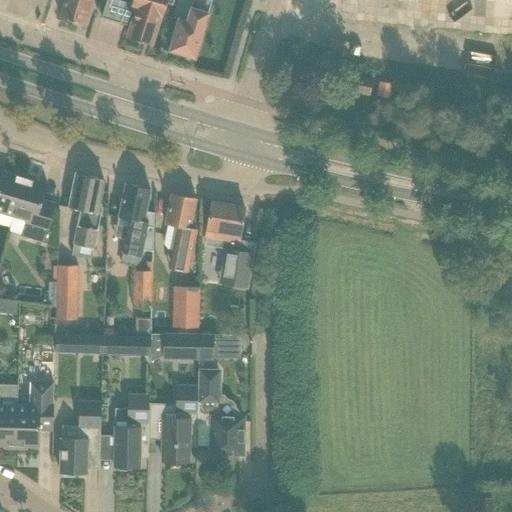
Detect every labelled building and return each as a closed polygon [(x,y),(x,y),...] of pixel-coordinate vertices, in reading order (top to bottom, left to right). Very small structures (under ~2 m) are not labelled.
[(64,0),(59,17),(84,25),(91,0),(64,0)] [(136,8),(127,38),(150,45),(156,26),(158,26),(162,13),(168,15),(172,0),(130,0),(131,1),(132,3),(131,6),(136,8)] [(178,19),(169,50),(194,58),(211,0),(192,0),(186,21),(178,19)] [(511,32),(511,0),(342,0),(341,24),(511,32)] [(343,90),(369,94),(372,79),(346,75),(343,90)] [(379,82),(377,96),(389,98),(391,84),(379,82)] [(0,213),(12,217),(25,175),(14,171),(13,174),(2,170),(0,176),(0,213)] [(70,254),(91,259),(101,213),(96,212),(103,179),(75,173),(68,208),(80,210),(70,254)] [(36,178),(25,175),(12,217),(24,221),(20,236),(49,244),(52,233),(47,231),(48,227),(55,204),(42,200),(47,184),(35,180),(36,178)] [(120,263),(138,267),(148,222),(143,221),(150,189),(125,184),(118,217),(129,220),(120,263)] [(171,250),(168,264),(188,268),(196,229),(190,228),(196,198),(171,193),(165,224),(180,227),(175,250),(171,250)] [(238,243),(244,207),(211,202),(205,237),(206,237),(205,244),(226,247),(227,241),(238,243)] [(248,285),(248,259),(224,259),(224,276),(233,277),(233,286),(248,285)] [(56,307),(56,319),(77,319),(78,266),(57,265),(57,282),(56,307)] [(151,290),(152,271),(133,270),(132,306),(152,306),(152,290),(151,290)] [(48,282),(47,305),(56,307),(57,282),(48,282)] [(172,327),(198,328),(199,287),(173,287),(172,327)] [(10,300),(9,312),(16,313),(17,301),(10,300)] [(198,358),(198,335),(164,334),(163,357),(198,358)] [(103,353),(103,337),(55,335),(54,352),(103,353)] [(231,357),(231,339),(213,339),(213,335),(198,335),(198,358),(212,358),(212,357),(231,357)] [(103,337),(103,353),(150,355),(150,338),(103,337)] [(242,454),(243,417),(225,417),(218,409),(219,376),(214,371),(197,371),(197,387),(197,423),(205,423),(210,430),(210,446),(213,446),(217,450),(217,453),(242,454)] [(52,410),(53,383),(29,382),(28,406),(16,406),(15,448),(26,449),(26,446),(39,447),(39,430),(52,430),(52,410)] [(15,448),(16,406),(17,384),(0,383),(0,445),(4,446),(4,448),(15,448)] [(197,387),(176,387),(176,418),(163,418),(162,461),(188,462),(188,436),(196,437),(197,423),(197,387)] [(119,470),(125,470),(128,468),(139,468),(139,453),(147,453),(149,395),(127,394),(127,426),(114,426),(113,467),(117,468),(119,470)] [(99,449),(101,403),(79,402),(78,427),(62,426),(62,438),(61,438),(60,473),(63,473),(63,476),(74,477),(74,473),(86,473),(86,449),(99,449)]
